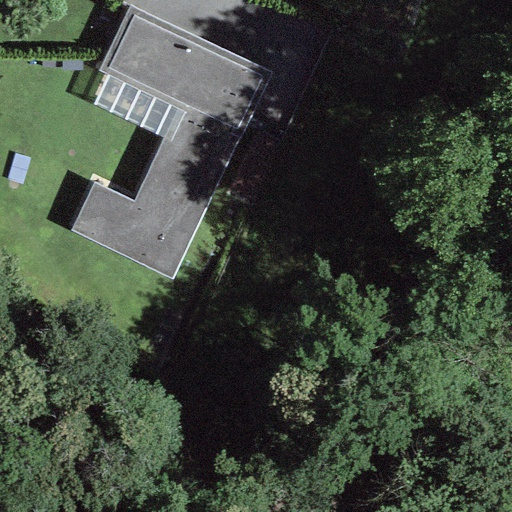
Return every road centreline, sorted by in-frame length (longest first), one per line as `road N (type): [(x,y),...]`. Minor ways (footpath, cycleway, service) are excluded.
road 1 (residential): [(341,511),(386,320),(475,161),(511,126)]
road 2 (unclassified): [(242,511),(44,438),(0,433)]
